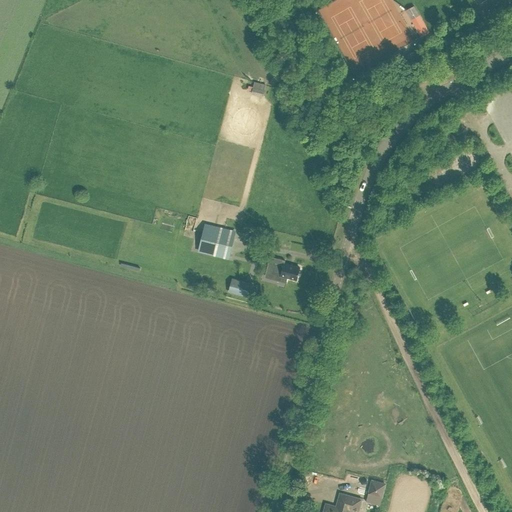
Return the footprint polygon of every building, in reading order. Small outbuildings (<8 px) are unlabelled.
[(485,0),(481,3),(487,14),(509,2),(507,0),(485,0)] [(429,32),(420,16),(412,20),(421,37),(429,32)] [(415,60),(411,53),(401,58),(405,65),(415,60)] [(266,85),(254,82),(253,87),(249,86),(248,90),(252,91),(251,94),(263,97),(266,85)] [(329,90),(322,94),(325,101),(332,97),(329,90)] [(198,251),(229,259),(235,237),(204,230),(198,251)] [(272,273),(271,277),(287,281),(288,277),(297,279),(300,267),(284,263),(285,260),(276,258),(272,273)] [(253,283),(232,278),(229,292),(250,297),(253,283)] [(372,479),(368,493),(382,497),(386,483),(372,479)] [(358,511),(362,500),(340,495),(337,508),(326,505),(324,511),(358,511)] [(366,499),(367,510),(380,509),(379,499),(366,499)]
